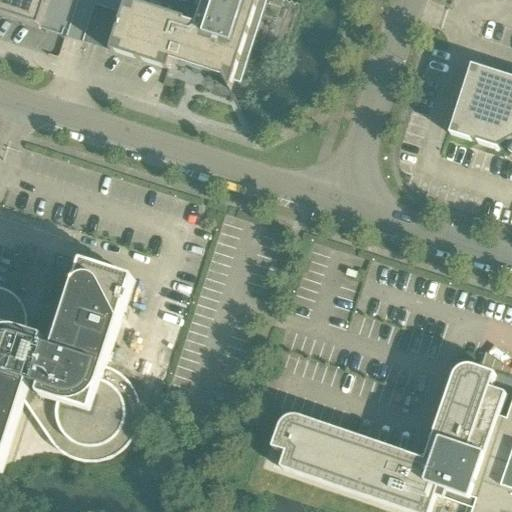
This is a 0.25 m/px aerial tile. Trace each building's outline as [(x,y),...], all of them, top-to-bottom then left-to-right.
[(0,0),(0,16),(40,29),(49,0),(0,0)] [(202,0),(195,25),(194,24),(191,19),(187,22),(185,21),(185,19),(127,1),(120,24),(122,24),(120,30),(118,29),(111,52),(169,71),(172,62),(192,69),(192,70),(192,72),(193,73),(193,74),(194,75),(195,75),(197,76),(198,76),(199,75),(200,75),(201,74),(202,73),(202,72),(224,79),(230,91),(233,82),(241,84),(249,61),(252,50),(268,0),(202,0)] [(511,79),(473,67),(451,136),(472,143),(478,145),(499,151),(500,150),(509,145),(511,148),(510,150),(510,151),(510,152),(510,154),(511,155),(511,156),(511,79)] [(105,375),(135,283),(135,282),(135,281),(135,280),(134,280),(85,264),(84,264),(83,264),(83,265),(82,266),(55,351),(43,348),(45,342),(45,341),(45,340),(44,340),(20,332),(21,329),(21,326),(21,323),(21,320),(21,317),(20,314),(18,310),(16,307),(15,305),(13,303),(10,301),(8,299),(5,298),(2,297),(0,295),(0,474),(1,474),(1,475),(2,474),(3,474),(3,473),(27,396),(57,439),(59,442),(62,445),(65,447),(68,449),(71,451),(74,453),(78,454),(81,456),(85,456),(88,457),(92,457),(96,457),(100,456),(103,456),(107,454),(110,453),(114,451),(117,449),(120,447),(122,445),(125,442),(127,439),(129,436),(130,434),(132,431),(133,427),(134,424),(134,420),(135,417),(135,413),(134,409),(133,406),(132,402),(131,399),(130,395),(128,392),(126,389),(123,386),(121,384),(118,381),(115,379),(111,377),(108,376),(105,375)] [(346,276),(356,279),(357,274),(348,271),(346,276)] [(511,511),(511,409),(508,421),(500,418),(507,398),(507,397),(507,396),(506,395),(505,395),(492,390),(496,376),(475,369),(473,368),(471,368),(468,368),(466,369),(464,370),(462,371),(460,372),(458,374),(457,376),(456,378),(455,380),(426,462),(303,420),(299,419),(297,419),(295,419),(293,420),(290,420),(288,421),(286,423),(285,424),(283,426),(282,428),(281,430),(274,451),(288,456),(283,470),(283,471),(284,472),(400,511),(511,511)]
